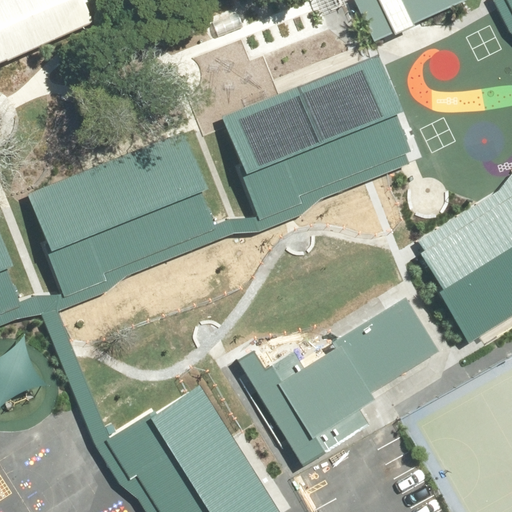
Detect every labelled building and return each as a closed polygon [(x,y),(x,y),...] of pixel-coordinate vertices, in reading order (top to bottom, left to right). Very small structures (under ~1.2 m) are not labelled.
[(79,0),(0,0),(0,78),(95,42),(79,0)] [(90,0),(94,9),(115,0),(90,0)] [(295,0),(257,0),(241,7),(263,56),(251,61),(258,77),(317,51),(295,0)] [(353,0),(349,2),(366,36),(438,0),(353,0)] [(469,36),(383,76),(425,167),(511,128),(469,36)] [(218,119),(261,226),(411,166),(367,59),(218,119)] [(26,184),(67,294),(221,237),(179,127),(26,184)] [(511,188),(408,251),(459,335),(511,303),(511,188)] [(0,245),(0,315),(24,306),(0,245)] [(250,290),(225,304),(255,355),(279,340),(250,290)] [(180,297),(148,315),(182,372),(213,354),(180,297)] [(242,350),(228,358),(292,462),(360,420),(347,399),(430,348),(399,298),(296,361),(288,348),(254,369),(242,350)] [(275,511),(196,373),(100,428),(148,511),(275,511)]
